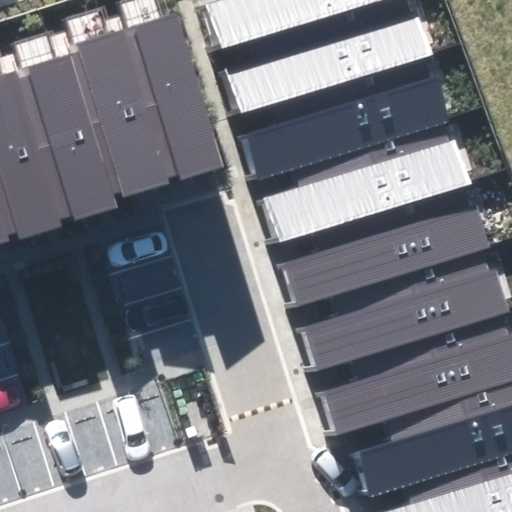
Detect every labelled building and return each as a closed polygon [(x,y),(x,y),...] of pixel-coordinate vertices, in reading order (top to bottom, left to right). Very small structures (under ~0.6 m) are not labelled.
[(227,0),(210,5),(223,48),(244,42),(378,0),(227,0)] [(224,70),(237,113),(267,104),(421,56),(426,55),(412,12),(404,14),(399,0),(378,0),(244,42),(251,62),(224,70)] [(178,13),(134,26),(178,175),(181,181),(225,168),(178,13)] [(78,54),(120,192),(122,198),(170,184),(168,178),(178,175),(134,26),(74,43),(78,54)] [(31,75),(74,215),(76,220),(119,208),(115,194),(120,192),(78,54),(29,69),(31,75)] [(248,135),(261,178),(292,168),(444,121),(450,119),(436,76),(428,79),(421,56),(267,104),(274,126),(248,135)] [(0,75),(0,181),(15,232),(19,240),(63,227),(60,219),(74,215),(31,75),(17,79),(15,71),(0,75)] [(298,186),(261,198),(276,243),(307,233),(461,185),(469,182),(455,138),(450,140),(444,121),(292,168),(298,186)] [(0,243),(9,241),(7,234),(15,232),(0,181),(0,243)] [(468,208),(461,185),(307,233),(312,251),(278,262),(292,305),(329,294),(482,247),(489,245),(476,205),(468,208)] [(482,247),(329,294),(337,320),(303,330),(314,367),(354,355),(502,310),(509,308),(496,267),(488,269),(482,247)] [(502,310),(354,355),(361,379),(320,392),(334,437),(388,420),(511,382),(511,333),(509,334),(502,310)] [(511,382),(388,420),(395,443),(355,456),(367,496),(406,484),(511,450),(511,382)] [(511,511),(511,450),(406,484),(412,503),(384,511),(511,511)]
